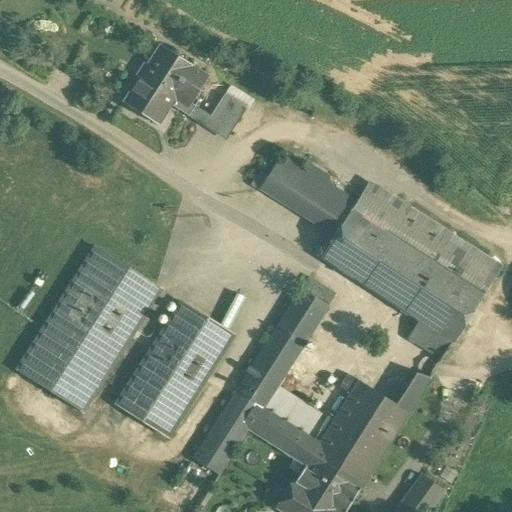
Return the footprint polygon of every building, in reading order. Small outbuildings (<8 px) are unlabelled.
[(162,46),(125,103),(157,123),(173,99),(187,108),(208,76),(162,46)] [(230,85),(224,95),(246,109),(252,99),(230,85)] [(246,109),(224,95),(207,121),(229,135),(246,109)] [(356,204),(281,155),(260,188),(335,235),(351,210),(352,210),(356,204)] [(501,266),(370,183),(356,204),(352,210),(483,294),(501,266)] [(352,210),(351,210),(335,235),(321,258),(419,321),(452,342),(483,294),(352,210)] [(161,289),(95,247),(16,371),(82,412),(161,289)] [(336,295),(309,277),(301,289),(328,306),(336,295)] [(328,306),(301,289),(290,306),(317,324),(328,306)] [(169,299),(155,321),(166,328),(180,306),(169,299)] [(233,334),(182,302),(180,306),(166,328),(117,405),(167,437),(233,334)] [(290,306),(264,346),(291,364),(317,324),(290,306)] [(452,342),(419,321),(408,338),(441,360),(452,342)] [(264,346),(236,390),(256,403),(263,408),(277,386),(291,364),(264,346)] [(319,444),(310,458),(359,489),(430,377),(411,371),(406,374),(389,401),(359,382),(351,394),(319,444)] [(359,381),(348,374),(340,387),(351,394),(359,382),(359,381)] [(321,415),(277,386),(263,408),(307,436),(321,415)] [(236,390),(192,458),(219,476),(249,429),(242,425),(256,403),(236,390)] [(263,408),(256,403),(242,425),(249,429),(306,465),(310,458),(319,444),(307,436),(263,408)] [(344,511),(359,489),(310,458),(306,465),(295,481),(293,480),(275,507),(282,511),(344,511)] [(434,511),(452,489),(428,472),(398,511),(434,511)]
